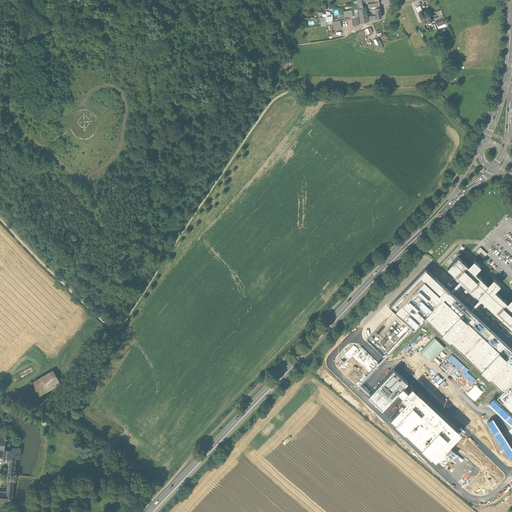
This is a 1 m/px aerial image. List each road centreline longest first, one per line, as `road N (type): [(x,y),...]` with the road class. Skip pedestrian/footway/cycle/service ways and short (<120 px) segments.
road 1 (primary): [(151,511),(426,223)]
road 2 (track): [(83,97),(113,86),(125,105),(118,147),(90,171),(71,166),(15,122),(8,90),(17,55),(53,22),(36,0)]
road 3 (track): [(287,92),(425,97),(462,137),(443,191)]
